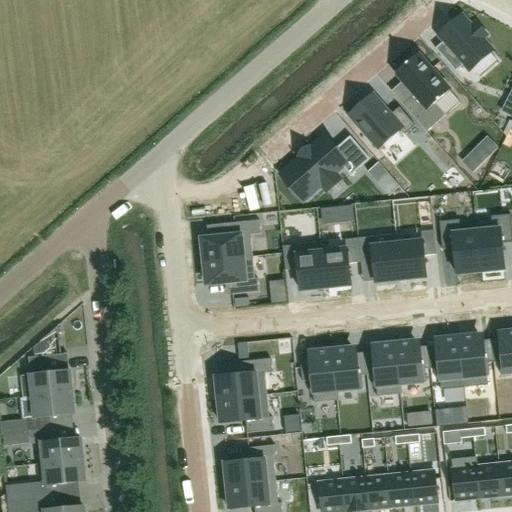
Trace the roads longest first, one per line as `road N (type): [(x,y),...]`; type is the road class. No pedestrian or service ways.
road 1 (residential): [(511,298),(179,334)]
road 2 (residential): [(123,511),(93,215)]
road 3 (residential): [(266,157),(447,0)]
road 4 (residential): [(339,0),(160,155)]
road 5 (residential): [(179,334),(160,155)]
road 6 (residential): [(196,511),(179,334)]
road 7 (residential): [(93,215),(0,295)]
